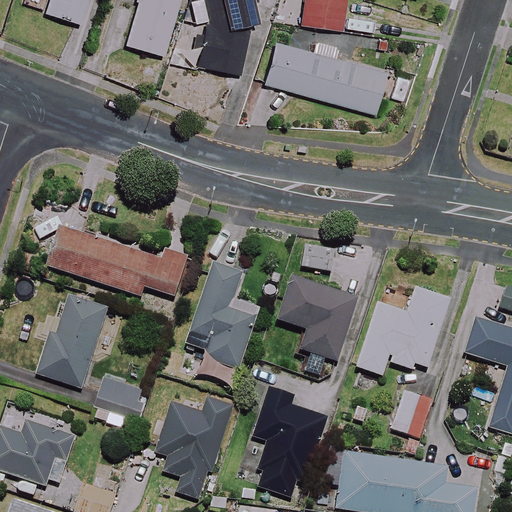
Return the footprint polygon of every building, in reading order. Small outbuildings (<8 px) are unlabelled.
[(86,0),(47,0),(43,14),(78,26),(86,0)] [(178,0),(136,0),(124,47),(163,58),(178,0)] [(250,29),(255,28),(252,0),(202,0),(204,17),(194,73),(241,81),(250,29)] [(303,0),(300,27),(342,33),(346,0),(303,0)] [(336,49),(313,43),(310,56),(274,46),(264,87),(374,116),(385,76),(332,62),(336,49)] [(162,264),(60,230),(47,268),(138,298),(142,289),(173,299),(186,260),(165,254),(162,264)] [(331,250),(303,247),(301,270),(329,273),(331,250)] [(242,278),(212,267),(200,301),(186,296),(178,317),(193,322),(189,333),(210,340),(203,360),(237,371),(257,312),(233,303),(242,278)] [(356,300),(290,280),(277,323),(305,331),(299,351),(336,363),(356,300)] [(448,301),(415,290),(407,315),(376,306),(356,370),(381,378),(386,364),(411,372),(413,365),(426,369),(448,301)] [(107,314),(70,301),(57,338),(53,336),(38,376),(79,391),(107,314)] [(511,332),(476,322),(466,357),(507,369),(489,431),(511,437),(511,332)] [(143,395),(104,382),(95,409),(134,422),(143,395)] [(288,399),(269,392),(253,439),(269,444),(260,469),(264,470),(258,487),(288,497),(292,482),(303,486),(325,421),(286,407),(288,399)] [(432,401),(402,393),(391,432),(420,440),(432,401)] [(233,411),(207,401),(202,417),(173,406),(156,454),(167,458),(162,471),(181,478),(175,494),(199,502),(233,411)] [(0,474),(49,491),(59,461),(66,464),(74,439),(26,423),(21,438),(0,430),(0,474)] [(447,468),(343,454),(335,511),(343,511),(471,511),(475,490),(445,486),(447,468)] [(108,511),(115,495),(83,484),(73,511),(108,511)] [(50,511),(11,500),(7,511),(50,511)]
